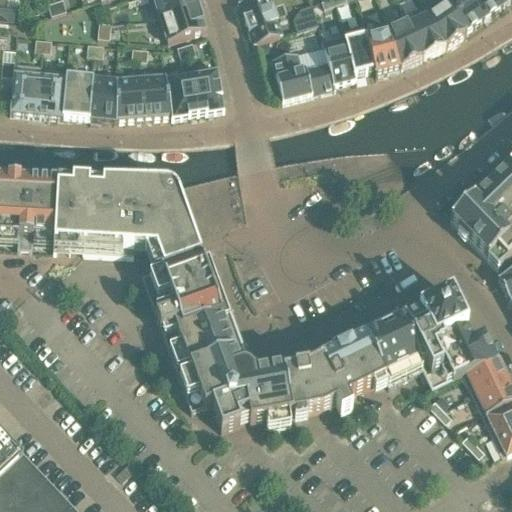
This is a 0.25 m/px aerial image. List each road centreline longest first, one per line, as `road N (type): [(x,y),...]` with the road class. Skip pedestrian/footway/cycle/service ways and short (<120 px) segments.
road 1 (residential): [(254,133),(263,188),(300,275),(345,268),(423,219)]
road 2 (residential): [(511,32),(399,94),(254,133)]
road 3 (residential): [(0,136),(124,145),(254,133)]
road 4 (residential): [(511,362),(423,219)]
road 5 (residential): [(215,0),(254,133)]
